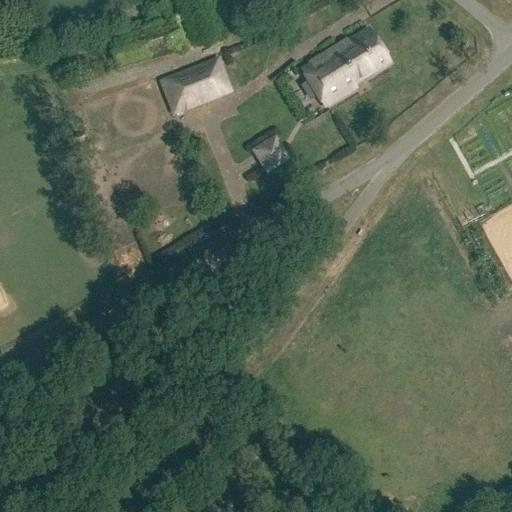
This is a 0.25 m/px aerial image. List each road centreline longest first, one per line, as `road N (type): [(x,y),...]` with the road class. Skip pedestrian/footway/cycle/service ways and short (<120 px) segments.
road 1 (unclassified): [(0,381),(385,160)]
road 2 (unclassified): [(120,511),(385,160)]
road 3 (unclassified): [(385,160),(463,95),(511,40)]
